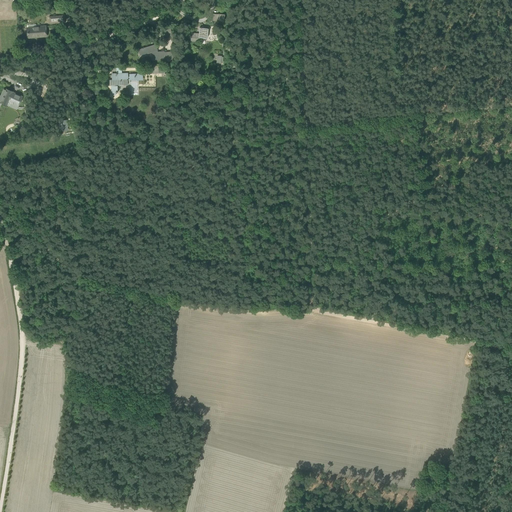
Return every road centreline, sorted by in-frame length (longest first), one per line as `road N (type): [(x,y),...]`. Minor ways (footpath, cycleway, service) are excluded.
road 1 (track): [(0,201),(46,245),(80,191),(308,204)]
road 2 (track): [(0,220),(23,333),(1,511)]
road 3 (track): [(310,264),(311,307),(511,349)]
road 4 (track): [(511,105),(305,124)]
road 5 (unclassified): [(0,61),(122,31),(181,0)]
road 6 (track): [(495,345),(464,511)]
road 7 (track): [(419,113),(432,272)]
road 8 (track): [(174,305),(75,281),(46,245)]
road 9 (track): [(305,124),(300,0)]
road 10 (track): [(511,29),(392,38)]
